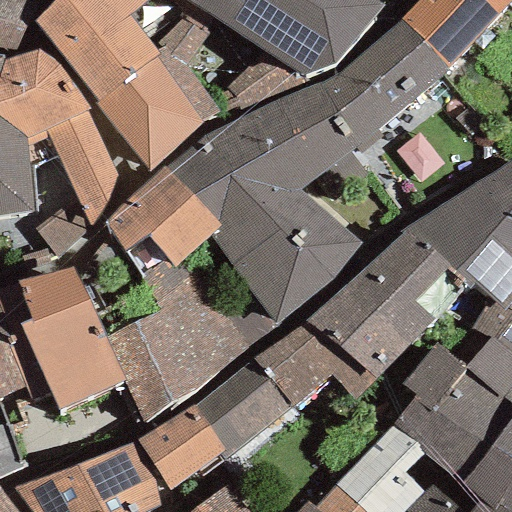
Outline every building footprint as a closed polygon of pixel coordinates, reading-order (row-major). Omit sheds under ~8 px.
[(38,0),(0,0),(0,47),(14,50),(38,0)] [(55,0),(34,21),(98,102),(159,56),(152,46),(129,15),(148,0),(55,0)] [(374,0),(183,0),(305,76),(334,65),(382,4),(374,0)] [(450,69),(511,0),(418,0),(401,19),(450,69)] [(159,56),(98,102),(94,103),(147,172),(200,125),(218,112),(201,86),(221,63),(200,46),(209,33),(184,15),(152,46),(159,56)] [(450,69),(401,19),(336,76),(316,84),(357,145),(353,148),(360,155),(382,138),(376,130),(450,69)] [(37,50),(2,60),(0,67),(0,117),(26,138),(28,169),(56,156),(76,199),(33,228),(56,258),(90,227),(124,189),(86,111),(89,109),(55,63),(37,50)] [(28,169),(26,138),(0,117),(0,67),(2,60),(4,57),(0,56),(0,214),(32,212),(28,169)] [(276,326),(368,249),(301,190),(353,148),(357,145),(316,84),(273,101),(204,136),(164,168),(219,227),(209,237),(242,284),(276,326)] [(511,161),(471,187),(511,219),(511,161)] [(164,168),(103,223),(140,278),(163,261),(172,271),(178,266),(209,237),(219,227),(164,168)] [(511,219),(471,187),(407,226),(469,282),(492,302),(472,325),(489,337),(511,354),(511,219)] [(375,380),(469,282),(407,226),(305,320),(375,380)] [(121,376),(144,423),(276,326),(242,284),(214,309),(178,266),(172,271),(163,261),(140,278),(160,308),(105,340),(121,376)] [(71,267),(16,282),(29,319),(18,322),(57,411),(124,381),(121,376),(105,340),(71,267)] [(0,410),(7,430),(24,422),(16,406),(32,399),(8,346),(15,343),(0,305),(0,410)] [(252,359),(291,408),(330,376),(354,400),(375,380),(305,320),(252,359)] [(511,354),(489,337),(465,369),(435,342),(396,384),(412,396),(392,424),(445,471),(459,484),(511,415),(511,405),(501,397),(511,385),(511,354)] [(252,359),(191,406),(225,450),(219,455),(225,462),(291,408),(252,359)] [(511,511),(511,385),(501,397),(511,405),(511,415),(459,484),(480,498),(500,511),(511,511)] [(191,406),(136,442),(169,489),(219,455),(225,450),(191,406)] [(0,478),(21,468),(7,430),(0,410),(0,478)] [(445,471),(392,424),(333,486),(363,511),(404,511),(445,471)] [(136,442),(13,488),(30,511),(141,511),(172,499),(166,492),(169,489),(136,442)] [(469,511),(480,498),(459,484),(445,471),(404,511),(469,511)] [(363,511),(333,486),(314,508),(317,511),(363,511)] [(0,511),(17,511),(0,489),(0,511)] [(243,511),(221,489),(191,511),(243,511)] [(500,511),(480,498),(469,511),(500,511)] [(317,511),(314,508),(306,502),(296,511),(317,511)]
